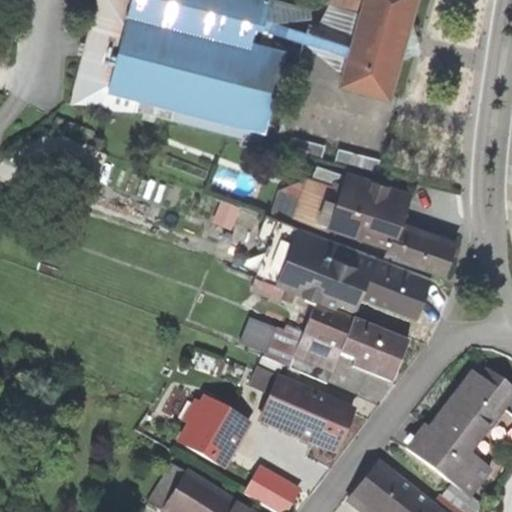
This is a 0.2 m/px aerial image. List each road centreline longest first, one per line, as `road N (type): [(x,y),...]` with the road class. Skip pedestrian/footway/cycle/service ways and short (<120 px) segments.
road 1 (residential): [(511,18),(490,207),(495,266),(511,307)]
road 2 (residential): [(511,327),(438,355),(318,511)]
